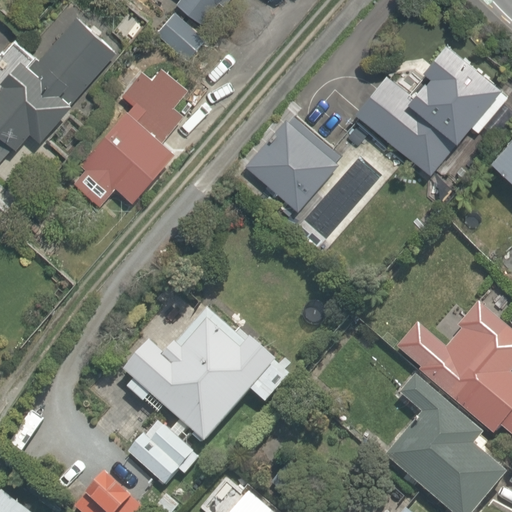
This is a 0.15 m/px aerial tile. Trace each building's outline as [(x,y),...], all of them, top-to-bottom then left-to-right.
[(0,49),(0,163),(21,134),(34,144),(61,108),(65,111),(110,49),(61,13),(30,55),(8,38),(0,49)] [(423,180),(448,150),(444,146),(496,83),(439,35),(405,76),(411,81),(401,92),(378,72),(343,113),(423,180)] [(146,79),(123,64),(109,84),(116,90),(56,171),(100,204),(110,190),(127,202),(164,152),(156,145),(179,114),(170,107),(184,89),(155,67),(146,79)] [(342,159),(282,110),(237,166),(297,214),(342,159)] [(511,128),(481,164),(511,192),(511,128)] [(414,326),(393,351),(488,441),(494,434),(511,449),(511,381),(504,374),(511,364),(511,336),(473,303),(451,329),(459,335),(445,352),(414,326)] [(169,317),(173,311),(164,304),(118,364),(125,370),(115,383),(143,404),(145,400),(176,423),(173,427),(201,448),(243,393),(261,407),(289,371),(208,309),(204,314),(194,307),(184,319),(180,325),(169,317)] [(467,450),(476,441),(409,378),(393,395),(417,418),(380,457),(438,511),(466,511),(498,478),(467,450)] [(94,427),(110,441),(114,436),(118,439),(125,431),(119,426),(125,420),(137,430),(147,419),(121,397),(94,427)] [(187,449),(155,423),(140,441),(135,438),(127,448),(131,450),(124,459),(161,488),(174,470),(182,476),(200,453),(190,445),(187,449)] [(129,495),(96,470),(69,505),(77,511),(136,511),(139,509),(126,499),(129,495)] [(29,511),(11,496),(0,508),(0,511),(29,511)]
